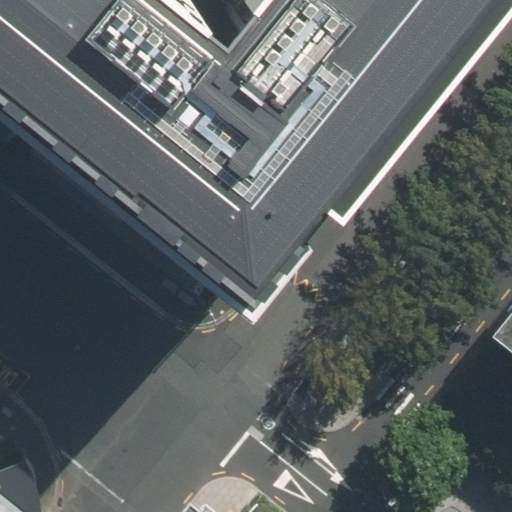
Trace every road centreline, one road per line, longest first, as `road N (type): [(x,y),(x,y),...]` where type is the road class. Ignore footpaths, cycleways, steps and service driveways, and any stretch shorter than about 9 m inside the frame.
road 1 (residential): [(511,32),(206,408)]
road 2 (residential): [(206,408),(0,269)]
road 3 (residential): [(352,511),(206,408)]
